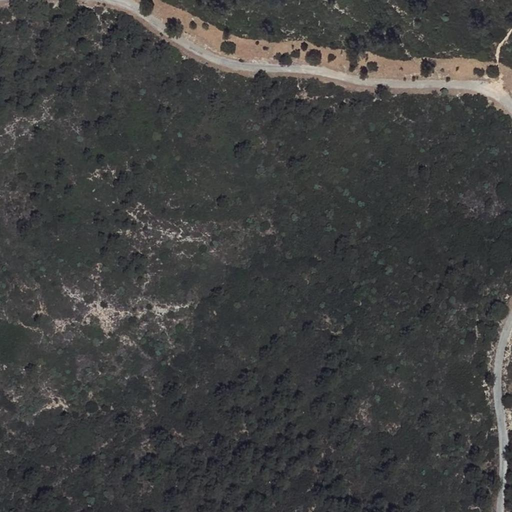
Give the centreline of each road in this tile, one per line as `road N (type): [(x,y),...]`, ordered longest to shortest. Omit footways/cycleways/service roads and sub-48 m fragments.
road 1 (unclassified): [(107,0),(124,2),(221,62),(369,83),(481,88),(511,111)]
road 2 (unclassified): [(511,325),(497,383),(504,511)]
